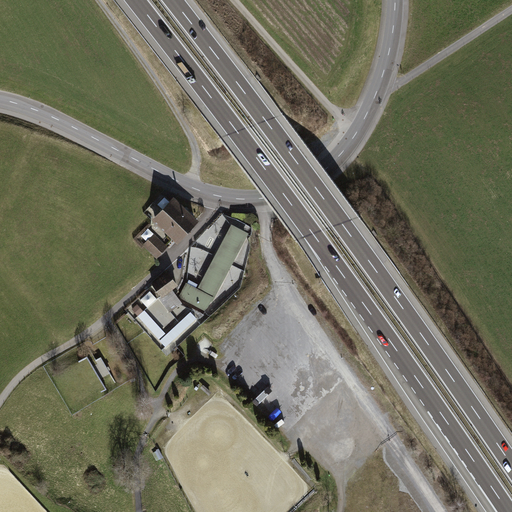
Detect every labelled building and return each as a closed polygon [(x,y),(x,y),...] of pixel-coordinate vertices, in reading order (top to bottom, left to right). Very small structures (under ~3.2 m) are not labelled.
[(154,217),(168,200),(161,195),(147,212),(154,217)] [(197,224),(175,203),(156,224),(178,245),(197,224)] [(199,293),(188,288),(181,302),(212,316),(248,238),(228,229),(199,293)] [(158,240),(148,250),(159,262),(169,252),(158,240)] [(192,250),(189,265),(199,267),(202,252),(192,250)] [(171,279),(156,292),(169,314),(181,309),(175,298),(181,290),(171,279)] [(142,295),(146,305),(157,301),(153,291),(142,295)] [(169,336),(142,303),(134,315),(166,354),(195,330),(187,321),(169,336)]
